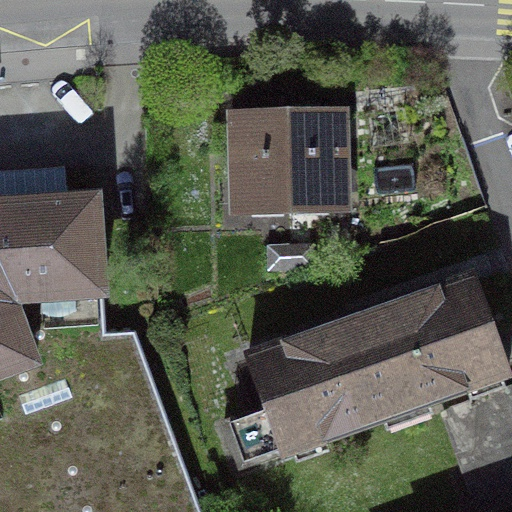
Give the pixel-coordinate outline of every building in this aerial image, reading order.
[(301,119),(288,120),(290,206),(340,205),(338,119),(301,119)] [(275,120),(237,121),(239,207),(290,206),(288,120),(275,120)] [(59,200),(68,200),(66,170),(0,174),(0,180),(58,176),(59,200)] [(0,511),(201,511),(135,332),(105,334),(96,203),(97,203),(96,198),(68,200),(59,200),(58,176),(0,180),(0,511)] [(280,246),(269,247),(269,269),(291,268),(291,246),(280,246)] [(302,246),(291,246),(291,268),(313,268),(313,246),(302,246)] [(361,319),(248,359),(265,408),(281,453),(508,373),(474,278),(361,319)] [(511,384),(511,385),(450,406),(469,461),(511,445),(511,384)] [(254,412),(224,423),(240,468),(281,453),(265,408),(254,412)] [(511,445),(469,461),(487,511),(495,511),(511,506),(511,445)]
